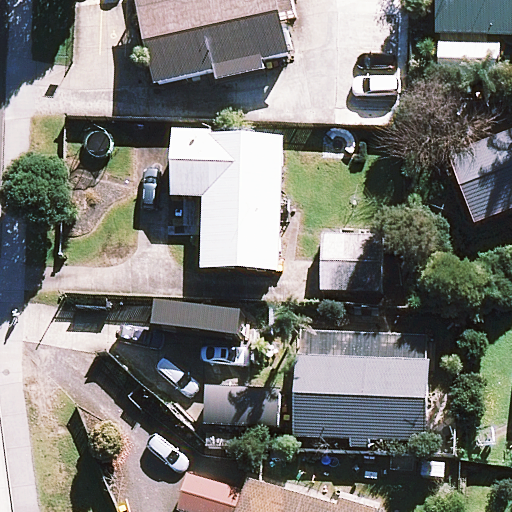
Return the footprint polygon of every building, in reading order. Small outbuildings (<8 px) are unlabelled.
[(288,0),(155,0),(133,5),(153,94),(213,81),(289,65),(281,26),(293,23),(288,0)] [(511,0),(435,0),(434,42),(511,44),(511,0)] [(395,18),(335,15),(331,108),(392,111),(395,18)] [(498,82),(499,51),(438,50),(437,81),(498,82)] [(289,65),(213,81),(222,118),(299,118),(310,112),(299,63),(289,65)] [(511,141),(448,166),(474,234),(511,219),(511,141)] [(280,263),(284,147),(172,143),(170,208),(202,209),(199,277),(280,280),(280,263)] [(393,243),(322,240),(321,266),(319,298),(391,301),(393,243)] [(297,363),(293,446),(348,448),(348,455),(369,456),(370,449),(424,452),(428,369),(424,369),(426,344),(300,339),(299,363),(297,363)] [(203,433),(276,437),(277,399),(205,396),(203,433)] [(238,511),(243,497),(187,480),(177,511),(238,511)] [(360,511),(339,506),(337,511),(325,511),(245,489),(243,497),(238,511),(360,511)]
